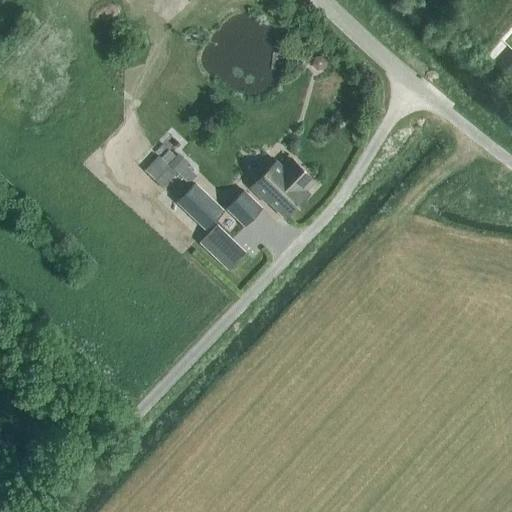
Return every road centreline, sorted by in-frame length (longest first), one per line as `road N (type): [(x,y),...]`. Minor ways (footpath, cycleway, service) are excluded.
road 1 (unclassified): [(46,511),(312,231),(365,164),(413,83)]
road 2 (unclassified): [(413,83),(511,165)]
road 3 (unclassified): [(413,83),(318,0)]
